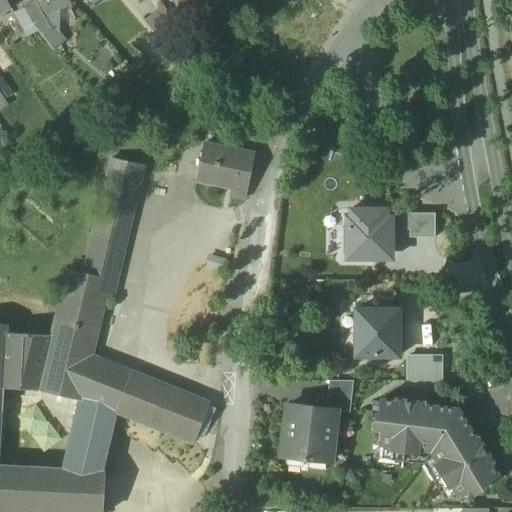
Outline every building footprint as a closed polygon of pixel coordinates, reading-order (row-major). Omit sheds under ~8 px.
[(0,0),(0,13),(10,8),(5,0),(0,0)] [(33,0),(34,1),(43,17),(43,16),(59,8),(69,2),(68,0),(33,0)] [(32,23),(38,31),(49,26),(43,16),(43,17),(34,1),(23,7),(23,8),(32,23)] [(144,22),(151,30),(168,15),(161,7),(144,22)] [(26,39),(38,31),(32,23),(23,8),(12,14),(26,39)] [(59,32),(59,8),(43,16),(49,26),(53,24),(59,32)] [(151,30),(156,37),(174,22),(168,15),(151,30)] [(49,26),(38,31),(54,50),(66,40),(59,32),(53,24),(49,26)] [(1,77),(0,77),(0,94),(4,101),(13,95),(1,77)] [(230,196),(245,199),(254,155),(203,145),(195,181),(231,189),(230,196)] [(111,158),(101,200),(126,205),(133,207),(143,166),(111,158)] [(108,279),(126,205),(101,200),(84,273),(108,279)] [(108,279),(105,295),(112,297),(133,207),(126,205),(108,279)] [(387,239),(391,239),(391,218),(386,218),(386,210),(349,210),(349,218),(346,218),(346,228),(346,255),(346,259),(377,259),(377,255),(387,255),(387,239)] [(409,230),(409,214),(409,210),(398,210),(398,230),(409,230)] [(434,214),(409,214),(409,230),(409,238),(434,238),(434,214)] [(377,255),(377,259),(391,259),(391,239),(387,239),(387,255),(377,255)] [(67,270),(51,336),(38,391),(78,400),(80,401),(82,393),(90,356),(105,295),(108,279),(84,273),(67,270)] [(398,310),(355,310),(355,357),(398,357),(398,310)] [(0,388),(38,391),(51,336),(4,333),(5,325),(0,324),(0,388)] [(82,393),(116,407),(130,372),(90,356),(82,393)] [(428,381),(428,358),(406,358),(405,381),(428,381)] [(428,358),(428,381),(442,381),(442,358),(428,358)] [(209,404),(130,372),(116,407),(114,411),(116,412),(193,443),(209,404)] [(335,411),(349,413),(353,381),(329,381),(326,409),(335,410),(335,411)] [(80,401),(78,400),(62,471),(11,468),(11,467),(0,466),(0,510),(39,511),(102,511),(104,473),(102,473),(116,412),(114,411),(116,407),(82,393),(80,401)] [(451,486),(457,496),(469,488),(474,495),(488,487),(486,483),(498,476),(491,463),(493,462),(477,436),(475,438),(458,409),(424,405),(425,402),(395,399),(394,401),(380,400),(378,414),(374,414),(372,430),(380,431),(378,445),(378,446),(390,447),(389,451),(417,454),(418,450),(430,452),(436,462),(433,464),(447,488),(451,486)] [(282,456),(329,462),(332,442),(334,442),(336,424),(334,424),(335,411),(335,410),(326,409),(288,405),(286,419),(284,418),(282,436),(284,436),(282,456)] [(258,508),(281,508),(281,491),(258,491),(258,508)]
